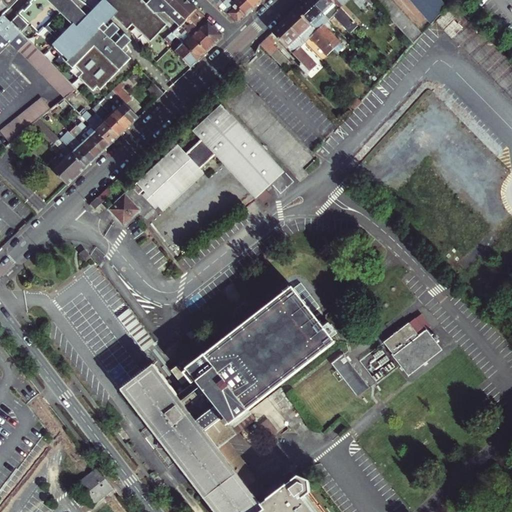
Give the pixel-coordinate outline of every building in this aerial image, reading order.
[(18,0),(0,0),(9,9),(18,0)] [(0,0),(0,17),(3,14),(9,9),(0,0)] [(146,5),(141,0),(105,0),(101,6),(101,7),(96,11),(95,12),(76,0),(30,0),(28,3),(29,4),(25,9),(24,7),(17,14),(18,15),(11,22),(18,29),(21,33),(29,26),(39,36),(61,14),(75,28),(70,32),(69,31),(62,37),(64,39),(59,43),(58,42),(52,48),(73,69),(76,66),(83,74),(78,78),(94,94),(129,59),(124,53),(128,49),(115,36),(106,23),(112,17),(125,31),(131,25),(148,43),(166,25),(154,13),(152,10),(147,6),(146,5)] [(81,0),(96,11),(101,7),(93,0),(81,0)] [(172,18),(188,1),(187,0),(151,0),(146,5),(147,6),(152,10),(154,13),(166,12),(172,18)] [(247,16),(230,0),(227,0),(220,7),(236,22),(240,22),(247,16)] [(255,8),(247,0),(230,0),(247,16),(255,8)] [(247,0),(255,8),(263,1),(262,0),(247,0)] [(331,20),(312,0),(307,0),(299,8),(336,47),(343,41),(326,24),(331,20)] [(334,0),(312,0),(331,20),(336,15),(353,32),(359,26),(334,0)] [(375,0),(376,1),(377,2),(380,5),(384,10),(389,15),(416,43),(425,34),(392,0),(375,0)] [(443,15),(428,0),(412,0),(434,23),(443,15)] [(428,0),(443,15),(450,7),(444,0),(428,0)] [(188,1),(172,18),(181,26),(187,20),(197,9),(188,1)] [(439,20),(456,38),(467,28),(463,23),(462,24),(458,21),(467,12),(458,2),(439,20)] [(299,8),(286,20),(307,43),(313,38),(329,54),(336,47),(299,8)] [(187,20),(189,21),(191,24),(193,22),(216,44),(223,38),(222,34),(197,9),(187,20)] [(389,15),(384,10),(381,13),(386,18),(389,15)] [(511,95),(511,58),(467,12),(458,21),(462,24),(463,23),(467,28),(456,38),(511,95)] [(0,31),(11,42),(19,49),(29,40),(21,33),(18,29),(11,22),(3,14),(0,17),(0,31)] [(286,20),(274,31),(303,61),(302,62),(303,64),(301,65),(309,73),(317,65),(302,48),(307,43),(286,20)] [(196,32),(192,36),(208,52),(216,44),(193,22),(191,24),(189,21),(187,23),(196,32)] [(186,30),(181,35),(178,38),(184,44),(192,36),(186,30)] [(0,31),(0,49),(2,51),(11,42),(0,31)] [(173,32),(169,35),(165,39),(168,42),(192,67),(200,60),(186,46),(184,44),(178,38),(177,36),(173,32)] [(260,44),(282,68),(290,60),(273,43),(276,40),(271,34),(260,44)] [(192,36),(184,44),(186,46),(200,60),(206,53),(208,52),(192,36)] [(19,52),(20,51),(27,59),(66,98),(77,89),(29,40),(19,49),(11,42),(2,51),(0,49),(0,52),(1,54),(11,44),(19,52)] [(343,41),(336,47),(341,52),(347,45),(343,41)] [(133,124),(140,117),(128,103),(132,99),(123,88),(125,86),(121,82),(107,96),(118,108),(133,124)] [(165,93),(155,83),(149,90),(158,100),(165,93)] [(112,114),(127,130),(133,124),(118,108),(107,96),(105,98),(101,103),(112,114)] [(346,109),(350,113),(361,101),(357,97),(346,109)] [(44,98),(33,107),(28,111),(2,132),(11,144),(15,140),(16,139),(21,134),(22,134),(50,111),(52,109),(44,98)] [(102,117),(120,136),(127,130),(112,114),(101,103),(99,105),(94,109),(97,113),(102,117)] [(50,111),(54,115),(62,108),(58,104),(52,109),(50,111)] [(181,158),(173,149),(129,192),(135,199),(139,195),(141,197),(154,211),(159,215),(199,177),(196,173),(211,158),(252,201),(280,175),(216,108),(188,134),(197,143),(181,158)] [(81,113),(93,125),(111,145),(117,140),(120,136),(102,117),(97,113),(93,116),(85,109),(81,113)] [(83,125),(81,128),(104,152),(111,145),(93,125),(87,130),(83,125)] [(79,126),(71,133),(77,139),(97,159),(104,152),(81,128),(79,126)] [(77,139),(71,133),(69,131),(60,139),(87,167),(97,159),(77,139)] [(52,170),(68,186),(82,173),(87,167),(60,139),(54,133),(50,138),(67,156),(52,170)] [(21,134),(16,139),(15,140),(11,144),(8,147),(16,152),(28,141),(22,134),(21,134)] [(103,192),(86,208),(90,213),(108,196),(103,192)] [(152,213),(154,211),(141,197),(139,200),(152,213)] [(110,209),(104,214),(120,231),(136,215),(120,199),(114,205),(112,203),(108,207),(110,209)] [(74,260),(75,261),(80,267),(86,263),(80,255),(74,260)] [(336,338),(292,284),(190,367),(191,368),(187,371),(195,382),(181,394),(156,363),(124,389),(164,438),(162,440),(162,447),(168,447),(170,445),(224,511),(328,511),(310,489),(308,477),(296,473),(265,498),(224,447),(242,432),(237,426),(252,413),(249,409),(336,338)] [(415,313),(424,324),(427,321),(430,319),(421,309),(415,313)] [(415,313),(386,337),(395,347),(394,349),(411,370),(444,342),(427,321),(424,324),(415,313)] [(333,360),(360,392),(372,382),(346,350),(333,360)] [(185,385),(191,380),(181,366),(174,372),(185,385)] [(116,488),(99,467),(78,485),(94,505),(116,488)] [(79,488),(73,493),(84,506),(90,501),(79,488)]
